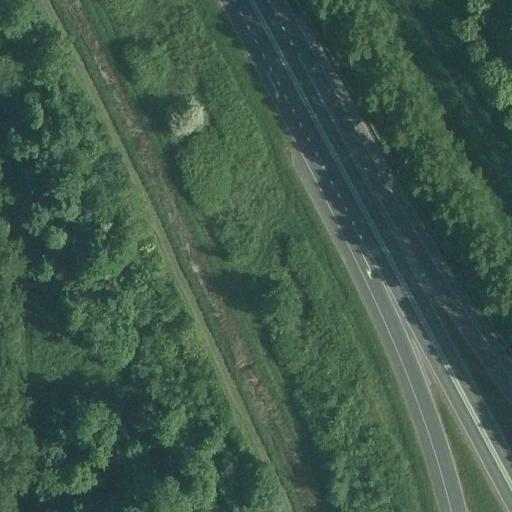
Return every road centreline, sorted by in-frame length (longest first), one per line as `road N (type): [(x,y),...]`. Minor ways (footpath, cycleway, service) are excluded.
road 1 (trunk): [(511,389),(283,62)]
road 2 (trunk): [(379,241),(456,511)]
road 3 (trunk): [(511,488),(379,241)]
road 4 (trunk): [(379,241),(283,62)]
